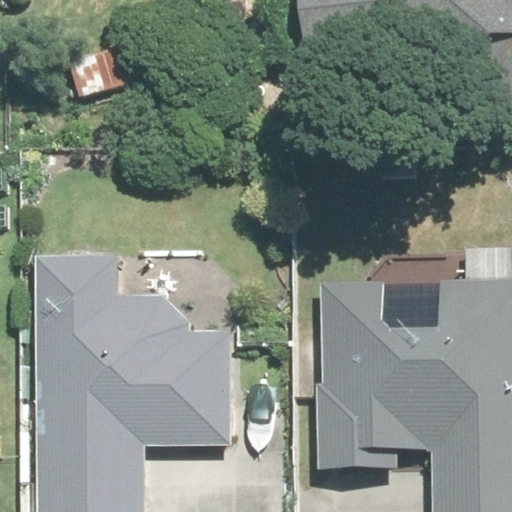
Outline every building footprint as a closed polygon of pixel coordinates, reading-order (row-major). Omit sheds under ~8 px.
[(511,106),(511,0),(324,0),(333,64),(505,43),(511,106)] [(79,66),(88,100),(137,88),(129,54),(79,66)] [(160,239),(154,254),(159,269),(174,275),(189,269),(196,255),(191,240),(175,232),(160,239)] [(241,398),(240,336),(204,335),(181,309),(193,311),(202,302),(203,290),(194,281),(183,281),(174,288),(173,300),(127,301),(126,259),(46,261),(47,511),(156,511),(156,449),(241,448),(241,398)] [(446,498),(446,511),(511,511),(511,285),(457,287),(458,334),(408,336),(397,325),(396,285),(368,286),(333,287),(334,389),(328,389),(331,474),(408,472),(407,456),(445,455),(446,498)]
